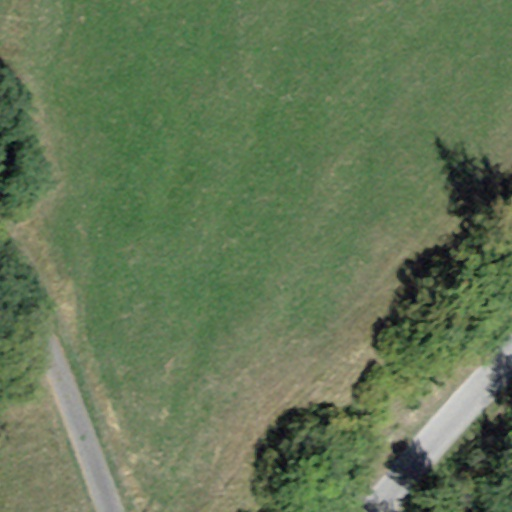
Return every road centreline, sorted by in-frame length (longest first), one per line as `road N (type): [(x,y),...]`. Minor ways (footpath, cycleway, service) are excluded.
road 1 (track): [(0,272),(47,357),(112,511)]
road 2 (unclassified): [(380,511),(511,371)]
